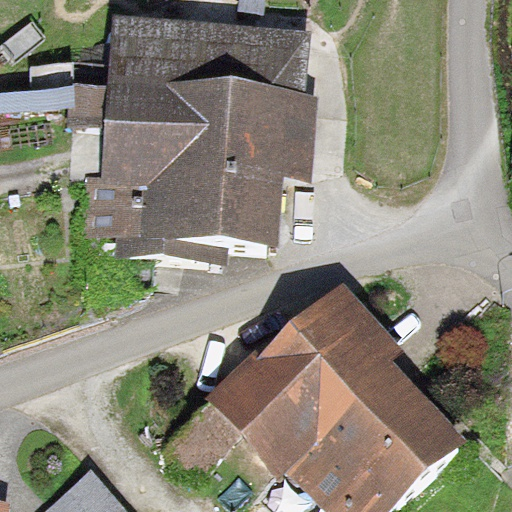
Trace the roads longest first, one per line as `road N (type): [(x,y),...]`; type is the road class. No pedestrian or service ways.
road 1 (unclassified): [(484,227),(375,251),(0,387)]
road 2 (residential): [(476,0),(474,176),(484,227)]
